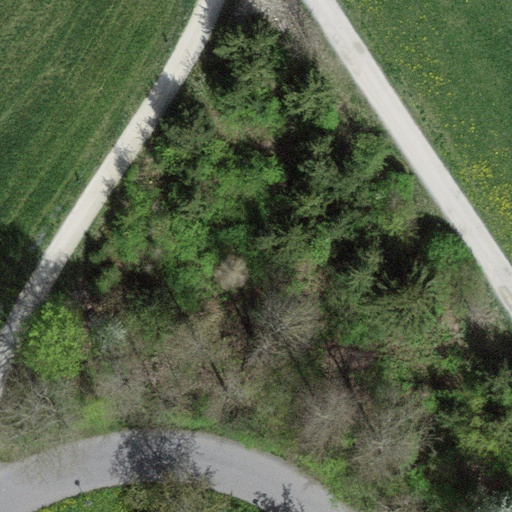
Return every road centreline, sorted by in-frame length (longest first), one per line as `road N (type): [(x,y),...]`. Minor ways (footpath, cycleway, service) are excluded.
road 1 (track): [(0,385),(213,0)]
road 2 (track): [(315,0),(511,295)]
road 3 (unclassified): [(0,507),(52,478),(156,459),(255,483),(304,511)]
